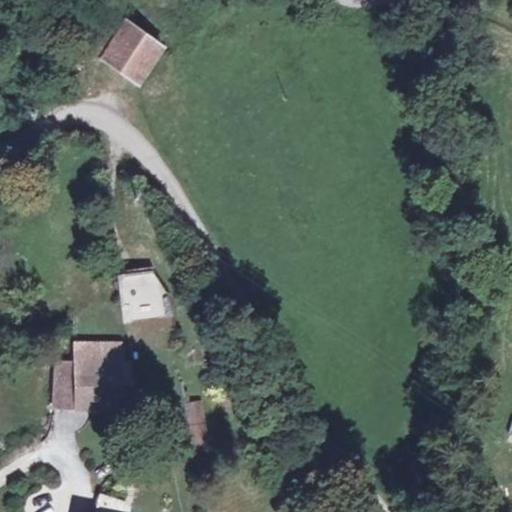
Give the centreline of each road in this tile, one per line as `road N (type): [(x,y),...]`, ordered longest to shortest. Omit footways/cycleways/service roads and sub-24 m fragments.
road 1 (residential): [(384,511),(132,139),(87,116),(0,153)]
road 2 (unknown): [(0,483),(226,277)]
